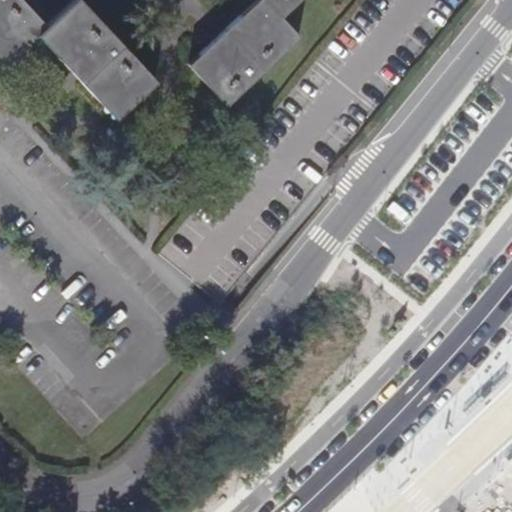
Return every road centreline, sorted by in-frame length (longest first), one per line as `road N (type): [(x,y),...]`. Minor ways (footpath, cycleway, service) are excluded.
road 1 (unclassified): [(0,462),(37,490),(63,494),(96,489),(128,469),(237,354),(388,164)]
road 2 (secondary): [(299,511),(422,390),(511,283)]
road 3 (residential): [(388,164),(511,11)]
